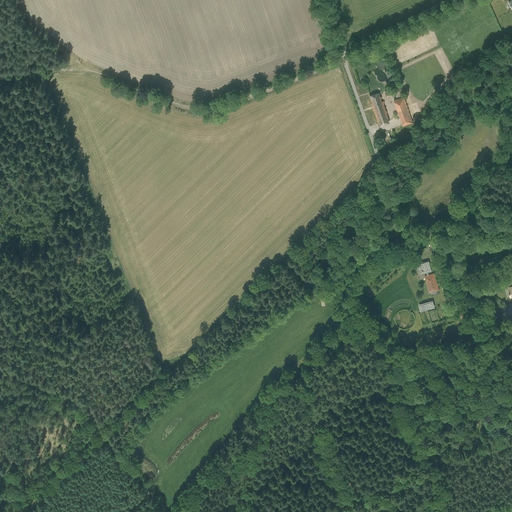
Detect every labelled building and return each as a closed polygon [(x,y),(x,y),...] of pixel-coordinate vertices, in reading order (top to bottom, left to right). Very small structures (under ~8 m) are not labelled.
[(378,92),(374,94),(370,96),(373,105),(372,105),(375,114),(386,111),(383,103),(384,103),(384,101),(382,102),(378,92)] [(403,97),(394,101),(403,126),(412,122),(403,97)] [(386,111),(375,114),(379,124),(389,120),(386,111)] [(428,260),(417,263),(420,271),(425,270),(427,275),(426,276),(430,292),(431,294),(437,293),(436,291),(438,290),(434,273),(429,275),(427,269),(430,268),(428,260)] [(432,301),(421,304),(423,310),(433,307),(432,301)]
